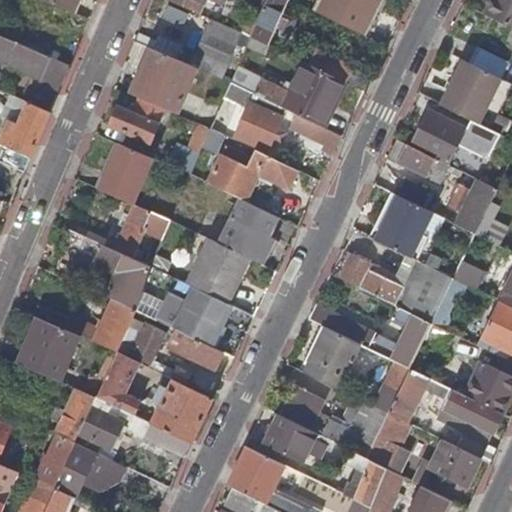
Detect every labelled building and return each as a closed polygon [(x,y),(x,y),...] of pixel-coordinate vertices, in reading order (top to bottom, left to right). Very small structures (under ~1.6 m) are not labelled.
[(43,0),(73,12),(78,0),(43,0)] [(197,0),(166,0),(200,14),(204,3),(197,0)] [(256,0),(243,33),(252,37),(268,0),(256,0)] [(268,0),(252,37),(271,46),(277,32),(290,37),(292,32),(288,29),(293,17),(284,13),(290,0),(268,0)] [(323,0),(317,13),(366,37),(382,0),(323,0)] [(511,0),(491,0),(484,15),(511,28),(511,0)] [(168,6),(162,20),(187,30),(193,16),(168,6)] [(0,34),(1,36),(8,20),(0,16),(0,34)] [(207,17),(192,52),(195,53),(210,19),(207,17)] [(192,52),(187,63),(194,66),(195,66),(216,75),(218,71),(224,74),(242,32),(210,19),(195,53),(192,52)] [(0,34),(0,59),(43,78),(41,83),(60,91),(71,66),(1,36),(0,34)] [(137,34),(134,41),(153,49),(156,50),(158,45),(155,42),(137,34)] [(158,45),(156,50),(172,57),(178,43),(162,36),(158,45)] [(252,37),(248,45),(268,54),(271,46),(252,37)] [(305,62),(345,82),(365,92),(371,80),(355,67),(308,44),(300,60),(305,62)] [(156,50),(153,49),(134,95),(141,97),(165,108),(176,113),(194,66),(187,63),(172,57),(156,50)] [(464,61),(443,106),(481,124),(501,79),(464,61)] [(239,66),(232,82),(287,109),(297,114),(325,128),(332,113),(330,112),(345,82),(305,62),(294,84),(290,92),(283,88),(239,66)] [(211,76),(207,90),(226,95),(230,81),(211,76)] [(47,103),(54,91),(29,78),(23,90),(47,103)] [(287,81),(283,88),(290,92),(294,84),(287,81)] [(232,82),(212,128),(226,135),(239,105),(248,110),(236,136),(269,150),(275,138),(284,142),(287,132),(279,128),(287,109),(232,82)] [(10,148),(32,157),(52,112),(14,96),(9,107),(25,113),(20,123),(10,148)] [(165,108),(141,97),(133,113),(118,107),(110,126),(151,143),(165,108)] [(9,107),(10,120),(20,123),(25,113),(9,107)] [(434,157),(449,165),(452,158),(463,137),(467,129),(429,110),(410,146),(434,157)] [(325,128),(297,114),(291,128),(329,147),(337,150),(343,137),(325,128)] [(10,120),(0,142),(0,143),(6,146),(10,148),(20,123),(10,120)] [(201,123),(190,149),(201,154),(212,128),(201,123)] [(473,132),(467,129),(463,137),(469,139),(473,132)] [(397,139),(389,156),(425,175),(442,183),(448,171),(457,176),(460,170),(449,165),(434,157),(410,146),(397,139)] [(154,158),(118,143),(98,188),(134,204),(154,158)] [(179,144),(171,165),(192,174),(201,154),(190,149),(179,144)] [(228,144),(210,183),(242,198),(250,202),(262,177),(289,190),(298,171),(257,150),(254,156),(228,144)] [(0,160),(0,162),(26,173),(32,157),(10,148),(6,146),(0,160)] [(337,150),(329,147),(327,152),(334,155),(337,150)] [(482,181),(498,189),(511,160),(511,157),(497,150),(489,166),(482,181)] [(449,165),(460,170),(464,172),(467,166),(452,158),(449,165)] [(473,176),(479,179),(482,181),(489,166),(480,161),(473,176)] [(394,194),(397,195),(421,207),(430,211),(437,196),(401,178),(394,193),(394,194)] [(457,224),(476,234),(498,189),(482,181),(479,179),(457,224)] [(392,193),(370,237),(375,240),(397,195),(394,194),(394,193),(392,193)] [(375,240),(405,254),(419,261),(430,237),(425,234),(435,213),(430,211),(421,207),(397,195),(375,240)] [(250,202),(242,198),(220,243),(250,258),(264,265),(276,239),(271,236),(280,217),(250,202)] [(172,220),(135,204),(131,214),(125,212),(120,223),(126,226),(119,243),(136,250),(138,251),(147,230),(164,237),(172,220)] [(116,250),(68,230),(51,271),(73,281),(80,266),(86,269),(90,261),(116,272),(105,295),(119,301),(138,309),(152,265),(143,261),(132,257),(116,250)] [(220,243),(211,239),(190,284),(194,286),(219,298),(228,303),(250,258),(220,243)] [(119,243),(116,250),(132,257),(136,250),(119,243)] [(151,244),(143,261),(152,265),(157,254),(160,247),(151,244)] [(341,279),(398,307),(433,323),(440,309),(449,291),(455,278),(419,261),(405,254),(393,280),(375,273),(378,266),(353,253),(341,279)] [(173,261),(157,254),(152,265),(167,273),(173,261)] [(509,305),(511,306),(511,276),(500,301),(509,305)] [(455,278),(449,291),(459,297),(464,294),(469,285),(455,278)] [(219,298),(194,286),(173,327),(179,329),(215,347),(235,306),(228,303),(219,298)] [(449,291),(440,309),(451,314),(459,297),(449,291)] [(481,347),(490,351),(504,358),(507,351),(511,353),(511,306),(509,305),(500,301),(499,300),(481,339),(484,340),(481,347)] [(128,332),(138,309),(119,301),(101,343),(120,351),(128,332)] [(317,303),(309,319),(327,328),(360,344),(369,348),(376,332),(317,303)] [(404,345),(376,332),(369,348),(411,369),(423,344),(433,323),(398,307),(394,315),(392,320),(412,329),(404,345)] [(440,309),(433,323),(448,331),(452,320),(451,314),(440,309)] [(72,331),(35,315),(15,360),(52,377),(72,331)] [(148,323),(140,338),(132,355),(151,364),(167,333),(148,323)] [(433,323),(423,344),(447,355),(457,335),(448,331),(433,323)] [(327,328),(305,372),(339,389),(360,344),(327,328)] [(215,347),(179,329),(171,346),(216,368),(224,352),(215,347)] [(140,338),(128,332),(120,351),(131,357),(132,355),(140,338)] [(125,393),(140,361),(131,357),(120,351),(98,396),(112,404),(123,409),(134,414),(136,415),(142,401),(125,393)] [(467,396),(503,413),(511,395),(511,361),(504,358),(490,351),(467,396)] [(400,391),(389,414),(409,423),(426,389),(449,400),(454,389),(411,369),(400,391)] [(193,444),(215,399),(167,375),(154,400),(161,404),(152,423),(193,444)] [(373,406),(389,414),(400,391),(384,383),(373,406)] [(77,442),(98,396),(78,388),(57,433),(77,442)] [(298,389),(284,417),(318,434),(328,438),(354,452),(367,458),(378,436),(389,414),(373,406),(355,397),(345,417),(351,430),(338,425),(329,420),(324,429),(315,424),(319,415),(325,403),(298,389)] [(494,433),(503,413),(467,396),(454,389),(449,400),(444,408),(494,433)] [(112,404),(98,396),(77,442),(98,452),(100,450),(112,456),(115,451),(112,449),(125,421),(119,418),(108,413),(112,404)] [(123,409),(112,404),(108,413),(119,418),(120,415),(123,409)] [(465,433),(488,445),(494,433),(444,408),(438,421),(458,430),(465,433)] [(120,415),(132,420),(134,414),(123,409),(120,415)] [(187,457),(193,444),(152,423),(136,415),(134,414),(132,420),(128,428),(187,457)] [(378,436),(401,447),(412,425),(409,423),(389,414),(378,436)] [(284,417),(280,415),(266,444),(304,462),(308,454),(318,434),(284,417)] [(329,420),(319,415),(315,424),(324,429),(329,420)] [(0,422),(0,453),(11,427),(0,422)] [(462,439),(465,433),(458,430),(456,436),(462,439)] [(57,488),(77,442),(57,433),(55,433),(53,437),(58,439),(40,480),(57,488)] [(482,459),(490,463),(497,449),(488,445),(465,433),(462,439),(458,447),(482,459)] [(318,434),(308,454),(318,459),(328,438),(318,434)] [(367,458),(388,468),(401,475),(412,452),(401,447),(378,436),(367,458)] [(468,486),(482,459),(458,447),(443,440),(431,464),(428,469),(435,473),(441,476),(439,478),(447,482),(449,477),(468,486)] [(98,452),(77,442),(57,488),(76,497),(77,498),(84,483),(101,490),(120,479),(126,466),(98,452)] [(247,446),(228,485),(233,487),(266,504),(274,489),(285,465),(247,446)] [(331,487),(372,507),(388,468),(367,458),(354,452),(349,461),(368,470),(358,493),(334,482),(331,487)] [(423,486),(427,488),(435,473),(428,469),(431,464),(424,460),(414,481),(423,486)] [(0,511),(2,511),(4,508),(20,472),(0,463),(0,511)] [(372,507),(370,511),(389,511),(405,477),(401,475),(388,468),(372,507)] [(45,511),(57,488),(40,480),(36,479),(21,511),(10,511),(5,510),(4,508),(2,511),(45,511)] [(423,486),(409,511),(444,511),(451,499),(427,488),(423,486)] [(283,511),(266,504),(233,487),(225,503),(243,511),(283,511)] [(76,497),(57,488),(45,511),(68,511),(69,510),(76,497)] [(274,489),(266,504),(283,511),(322,511),(274,489)]
